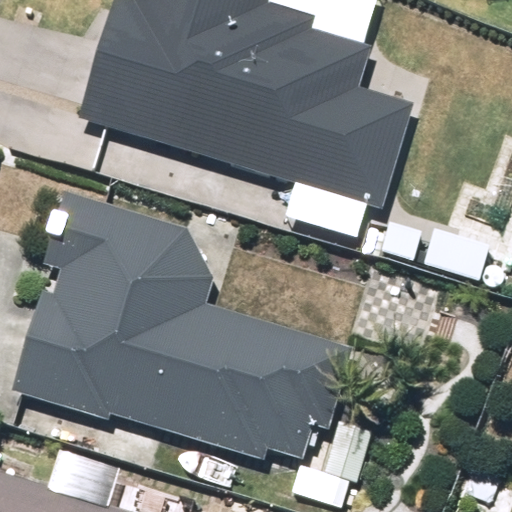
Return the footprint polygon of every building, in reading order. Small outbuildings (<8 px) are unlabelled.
[(135,185),(370,253),(410,117),(359,102),(388,0),(145,0),(143,9),(115,1),(76,136),(143,155),(135,185)] [(511,308),(511,140),(507,139),(486,196),(461,187),(444,235),(404,221),(389,264),(511,308)] [(236,245),(67,201),(13,408),(267,475),(271,459),(309,469),(318,434),(331,438),(354,350),(218,314),(236,245)] [(333,511),(355,511),(374,437),(339,428),(318,508),(333,511)] [(0,511),(103,511),(0,481),(0,511)]
